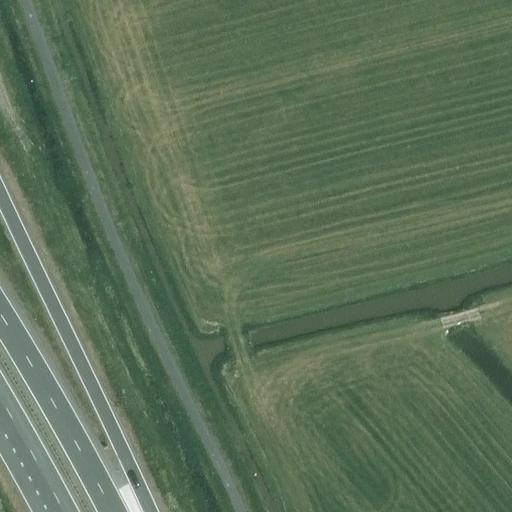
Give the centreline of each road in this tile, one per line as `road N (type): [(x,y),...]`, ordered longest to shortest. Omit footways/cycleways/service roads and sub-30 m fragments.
road 1 (trunk): [(144,511),(0,186)]
road 2 (trunk): [(113,511),(0,316)]
road 3 (trunk): [(0,397),(63,511)]
